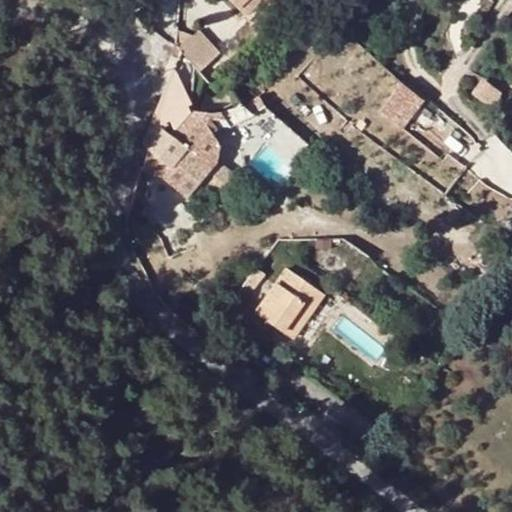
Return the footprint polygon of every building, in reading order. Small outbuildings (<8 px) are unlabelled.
[(237,0),(262,21),(280,0),(237,0)] [(221,59),(201,34),(178,53),(199,79),(221,59)] [(403,80),(380,107),(402,125),(425,99),(403,80)] [(190,114),(172,137),(207,163),(195,180),(179,173),(171,167),(164,176),(191,196),(204,178),(225,194),(240,173),(219,158),(221,142),(197,116),(190,114)] [(179,173),(195,180),(207,163),(170,136),(162,129),(147,149),(171,167),(179,173)] [(324,294),(288,270),(257,314),(292,339),(324,294)] [(113,430),(96,444),(114,469),(131,454),(113,430)]
